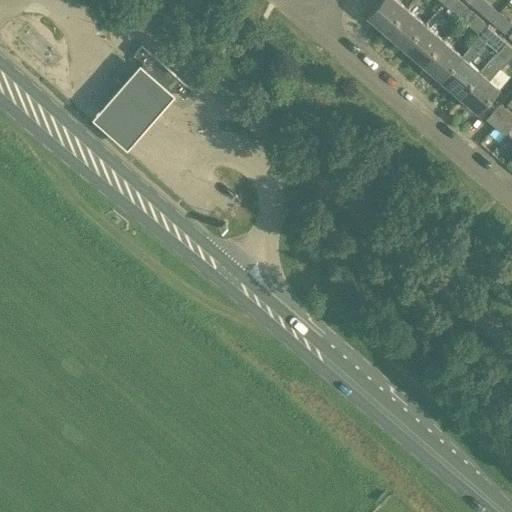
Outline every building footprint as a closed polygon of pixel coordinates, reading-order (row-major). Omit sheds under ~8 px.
[(383,32),(405,8),(396,0),(378,0),(365,16),(383,32)] [(460,19),(463,21),(472,12),(458,0),(455,0),(448,8),(460,19)] [(499,12),(484,0),(476,0),(472,6),(491,22),(499,12)] [(424,24),(405,8),(383,32),(403,48),(424,24)] [(511,33),(511,23),(499,12),(491,22),(509,37),(511,33)] [(486,26),(472,13),(464,23),(478,34),(486,26)] [(424,24),(403,48),(421,64),(442,40),(424,24)] [(461,56),(440,80),(458,96),(479,71),(467,61),(477,50),(479,52),(483,47),(482,46),(485,42),(496,50),(504,41),(488,28),(481,36),(479,34),(461,56)] [(461,56),(442,40),(421,64),(440,80),(461,56)] [(511,47),(505,42),(479,71),(458,96),(477,113),(498,88),(488,79),(499,67),(500,68),(511,54),(511,47)] [(142,65),(171,91),(177,91),(183,97),(190,89),(141,46),(134,53),(141,60),(142,65)] [(163,106),(177,91),(171,91),(142,65),(141,60),(128,74),(112,92),(96,110),(94,113),(129,144),(131,142),(147,124),(163,106)] [(495,129),(509,112),(499,103),(484,120),(495,129)] [(511,115),(509,112),(495,129),(502,135),(511,123),(511,115)] [(460,250),(466,245),(463,241),(462,240),(456,245),(460,250)]
